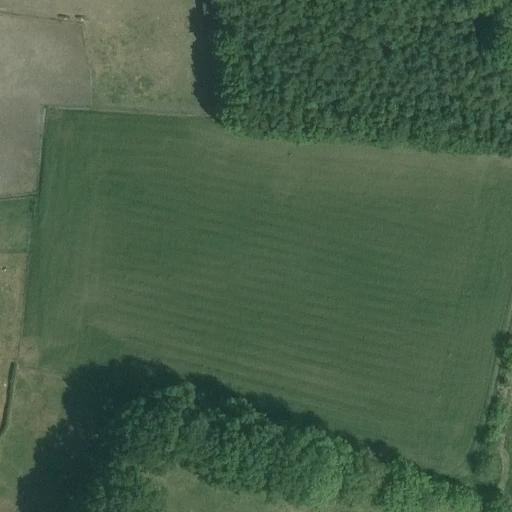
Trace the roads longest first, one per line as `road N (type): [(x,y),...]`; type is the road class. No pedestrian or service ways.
road 1 (track): [(511,504),(161,405),(132,418),(96,511)]
road 2 (track): [(511,299),(468,492)]
